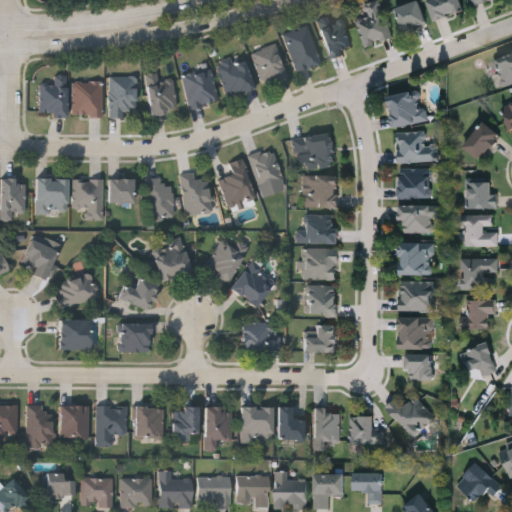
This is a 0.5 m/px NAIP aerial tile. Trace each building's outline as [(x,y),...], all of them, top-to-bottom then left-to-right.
[(366,45),(358,19),(369,16),(365,3),(377,0),(382,0),(393,38),(366,45)] [(405,31),(396,8),(417,0),(420,0),(428,22),(405,31)] [(461,0),(465,10),(436,20),(429,0),(461,0)] [(355,48),(332,58),(317,21),(331,15),(333,21),(342,17),(355,48)] [(284,33),(309,25),(321,63),(296,71),(284,33)] [(289,74),(265,85),(252,53),(275,43),(289,74)] [(511,82),(504,85),(496,58),(511,53),(511,82)] [(243,54),(254,88),(228,96),(217,62),(243,54)] [(183,74),(212,68),(219,101),(190,107),(183,74)] [(150,114),(148,76),(175,75),(176,113),(150,114)] [(67,76),(67,117),(51,117),(51,111),(40,111),(40,84),(55,84),(55,76),(67,76)] [(125,117),(110,117),(110,76),(138,76),(138,108),(125,108),(125,117)] [(73,116),(73,80),(103,80),(103,116),(73,116)] [(429,120),(395,126),(389,95),(423,89),(429,120)] [(511,125),(501,106),(511,99),(511,125)] [(482,159),(465,146),(484,120),(502,133),(482,159)] [(440,159),(399,162),(398,131),(427,129),(428,143),(439,142),(440,159)] [(338,166),(307,169),(305,154),(295,155),(293,137),(335,132),(338,166)] [(248,156),(272,146),(285,179),(261,188),(248,156)] [(244,158),(255,198),(228,205),(221,178),(234,175),(230,162),(244,158)] [(432,168),(432,197),(400,197),(400,168),(432,168)] [(195,180),(209,178),(213,212),(186,215),(182,174),(194,173),(195,180)] [(303,206),(303,175),(339,175),(339,206),(303,206)] [(1,220),(1,177),(16,177),(16,183),(26,183),(26,212),(14,212),(14,220),(1,220)] [(68,178),(68,214),(37,214),(37,178),(68,178)] [(175,219),(149,220),(147,178),(163,178),(163,184),(173,183),(175,219)] [(74,179),(103,179),(103,218),(89,218),(89,208),(74,208),(74,179)] [(134,203),(109,203),(109,179),(134,179),(134,203)] [(499,193),(499,208),(468,208),(468,179),(492,179),(492,193),(499,193)] [(435,232),(401,232),(401,204),(435,204),(435,232)] [(339,243),(304,243),(304,214),(339,214),(339,243)] [(464,246),(463,214),(494,214),(495,229),(499,229),(500,245),(464,246)] [(224,236),(248,249),(229,283),(205,269),(224,236)] [(192,271),(162,280),(152,247),(182,239),(192,271)] [(21,265),(31,240),(59,252),(48,280),(33,274),(34,270),(21,265)] [(402,274),(402,241),(433,241),(433,274),(402,274)] [(0,272),(0,247),(10,270),(1,274),(0,272)] [(339,248),(339,279),(303,279),(303,248),(339,248)] [(499,274),(497,274),(497,289),(463,289),(463,258),(499,258),(499,274)] [(234,278),(261,264),(275,290),(248,304),(234,278)] [(99,297),(65,306),(59,282),(93,273),(99,297)] [(120,298),(125,285),(135,289),(140,277),(159,285),(149,310),(120,298)] [(435,310),(402,310),(402,280),(435,280),(435,310)] [(339,315),(308,315),(308,285),(339,285),(339,315)] [(462,329),(462,315),(470,315),(470,299),(496,299),(496,316),(492,316),(492,329),(462,329)] [(400,348),(400,317),(435,317),(435,348),(400,348)] [(61,349),(61,319),(92,319),(92,349),(61,349)] [(119,322),(150,322),(150,352),(119,352),(119,322)] [(280,350),(243,350),(243,323),(280,323),(280,350)] [(339,352),(305,352),(305,332),(317,332),(317,324),(339,324),(339,352)] [(499,369),(479,376),(469,349),(489,342),(499,369)] [(408,378),(408,354),(437,354),(437,378),(408,378)] [(388,406),(398,397),(406,406),(417,395),(438,417),(416,437),(388,406)] [(0,404),(18,404),(18,440),(0,440),(0,404)] [(90,404),(90,437),(61,437),(61,404),(90,404)] [(97,404),(127,404),(127,435),(113,435),(113,441),(97,441),(97,404)] [(305,417),(305,439),(279,439),(279,404),(293,404),(293,417),(305,417)] [(273,405),(273,440),(242,440),(242,405),(273,405)] [(27,447),(27,406),(54,406),(54,447),(27,447)] [(135,437),(135,406),(163,406),(163,437),(135,437)] [(173,433),(173,406),(199,406),(199,433),(173,433)] [(206,445),(206,406),(232,406),(232,445),(206,445)] [(342,439),(315,439),(315,406),(332,406),(332,410),(342,410),(342,439)] [(386,441),(353,441),(353,414),(375,414),(375,429),(386,429),(386,441)] [(511,479),(502,451),(511,447),(511,479)] [(503,486),(494,496),(487,489),(476,500),(457,483),(477,461),(503,486)] [(160,507),(160,471),(172,471),(172,478),(192,478),(192,507),(160,507)] [(355,490),(356,471),(383,471),(383,503),(370,502),(370,490),(355,490)] [(289,472),(289,478),(308,478),(308,508),(276,508),(276,472),(289,472)] [(316,507),(316,472),(346,472),(345,494),(331,493),(331,507),(316,507)] [(75,478),(75,497),(44,497),(44,474),(62,474),(62,478),(75,478)] [(238,475),(270,475),(270,506),(255,506),(255,505),(238,505),(238,475)] [(230,507),(199,507),(199,476),(230,476),(230,507)] [(4,511),(0,508),(0,486),(3,483),(5,485),(11,478),(29,493),(12,511),(4,511)] [(83,506),(83,478),(113,478),(113,506),(83,506)] [(121,507),(121,478),(153,478),(153,507),(121,507)] [(410,511),(405,504),(422,492),(436,511),(410,511)]
